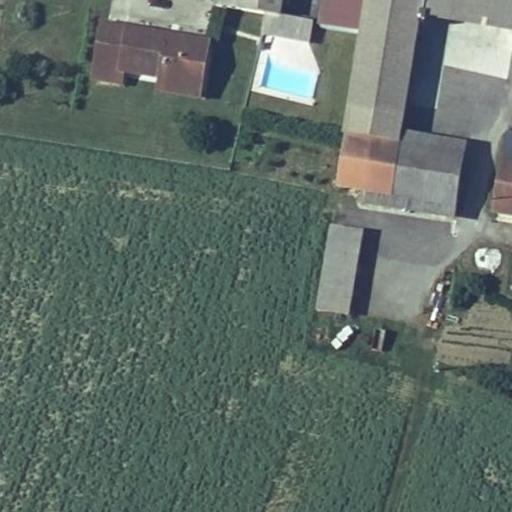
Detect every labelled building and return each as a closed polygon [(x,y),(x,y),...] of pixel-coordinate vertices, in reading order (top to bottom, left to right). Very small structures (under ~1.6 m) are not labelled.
[(288,0),(222,0),(223,3),(287,11),(288,0)] [(363,34),(367,0),(326,0),(322,28),(363,34)] [(421,0),(367,0),(363,34),(351,108),(404,116),(420,16),(421,0)] [(511,0),(421,0),(420,16),(511,29),(511,0)] [(59,29),(61,14),(40,11),(38,26),(59,29)] [(213,40),(107,24),(98,80),(127,84),(128,72),(168,78),(166,90),(204,96),(213,40)] [(403,150),(395,148),(387,199),(457,212),(470,144),(406,132),(403,150)] [(339,190),(387,199),(395,148),(346,140),(339,190)] [(511,216),(511,160),(506,159),(494,213),(511,216)] [(348,325),(367,232),(337,228),(320,320),(348,325)]
